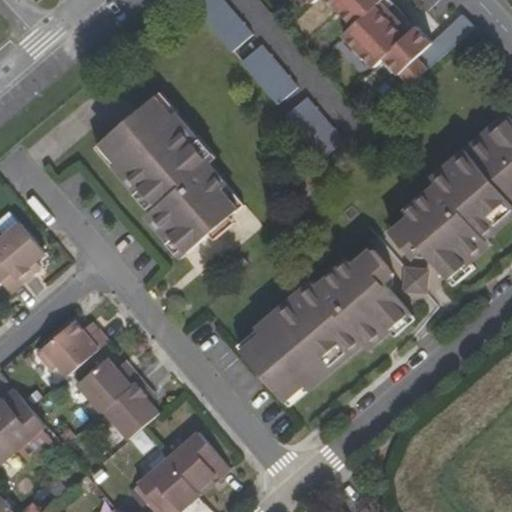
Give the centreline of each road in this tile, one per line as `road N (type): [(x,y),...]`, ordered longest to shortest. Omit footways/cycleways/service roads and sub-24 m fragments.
road 1 (residential): [(295,484),(102,268)]
road 2 (residential): [(295,484),(511,302)]
road 3 (residential): [(102,268),(10,162)]
road 4 (residential): [(102,268),(0,355)]
